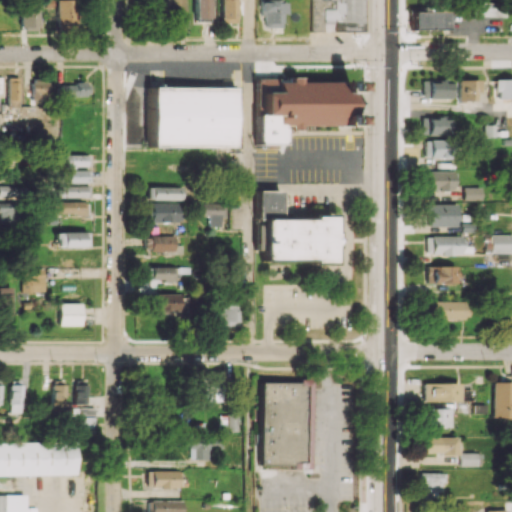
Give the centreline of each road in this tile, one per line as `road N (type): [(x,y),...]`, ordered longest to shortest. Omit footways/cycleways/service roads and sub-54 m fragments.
road 1 (residential): [(117,0),(114,511)]
road 2 (secondary): [(385,0),(383,511)]
road 3 (residential): [(385,51),(0,54)]
road 4 (residential): [(383,351),(0,353)]
road 5 (residential): [(511,351),(383,351)]
road 6 (residential): [(511,51),(385,51)]
